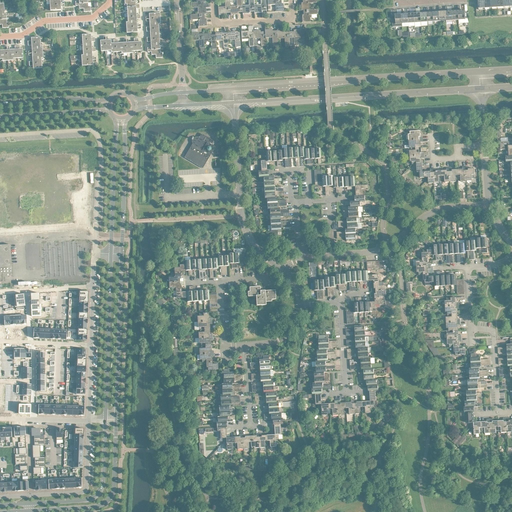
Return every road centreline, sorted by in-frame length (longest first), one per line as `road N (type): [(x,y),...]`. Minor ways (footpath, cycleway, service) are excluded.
road 1 (secondary): [(478,72),(232,88)]
road 2 (secondary): [(233,102),(479,88)]
road 3 (residential): [(0,135),(97,134),(94,252)]
road 4 (residential): [(305,256),(387,247),(428,214),(488,203)]
road 5 (secondary): [(2,511),(104,503),(114,487),(116,418)]
road 6 (secondary): [(105,418),(104,470),(93,496),(0,505)]
road 7 (secondary): [(116,418),(122,253)]
road 8 (secondary): [(111,253),(105,418)]
road 9 (residential): [(498,412),(494,339),(471,328),(467,265)]
road 10 (residential): [(88,418),(85,488),(0,497)]
road 11 (secondary): [(117,117),(111,253)]
road 12 (secondary): [(122,253),(126,117)]
